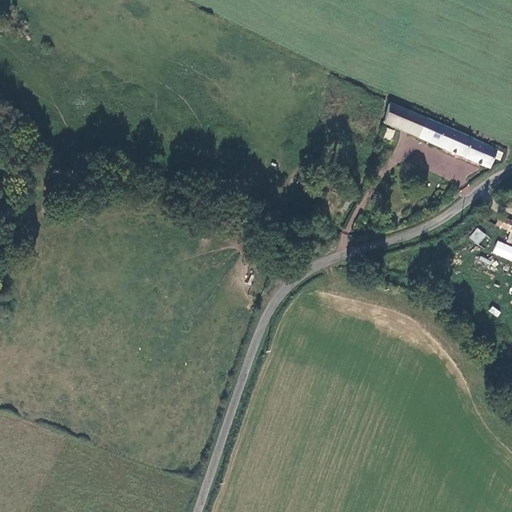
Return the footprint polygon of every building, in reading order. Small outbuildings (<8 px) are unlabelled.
[(496,150),(389,104),(383,123),(489,169),(496,150)] [(386,128),(383,138),(391,141),(395,130),(386,128)] [(304,182),(322,191),(326,183),(307,174),(304,182)] [(354,204),(344,229),(349,232),(360,207),(354,204)] [(511,222),(498,217),(494,226),(511,233),(511,222)] [(477,227),(468,238),(478,245),(486,235),(477,227)] [(267,246),(247,236),(243,245),(264,254),(267,246)] [(492,253),(511,261),(511,246),(497,240),(492,253)] [(488,312),(498,316),(501,311),(492,306),(488,312)]
